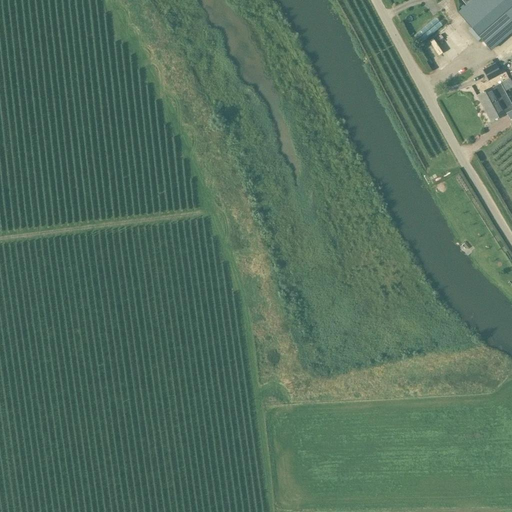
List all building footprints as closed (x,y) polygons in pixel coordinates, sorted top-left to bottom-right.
[(511,0),(461,0),(466,5),(457,12),(471,28),(469,31),(472,35),(478,41),(480,39),(490,50),(511,30),(511,0)] [(412,35),(419,43),(442,26),(435,17),(412,35)] [(426,46),(422,49),(429,61),(434,58),(426,46)] [(502,68),(498,62),(495,63),(482,70),(488,81),(501,74),(499,70),(502,68)] [(511,119),(511,105),(500,83),(492,87),(476,95),(490,122),(506,113),(510,120),(511,119)]
